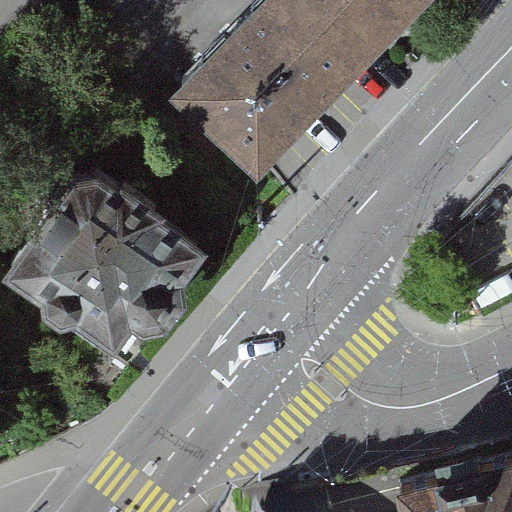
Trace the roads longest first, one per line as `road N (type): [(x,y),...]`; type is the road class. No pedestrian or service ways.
road 1 (secondary): [(511,69),(254,348)]
road 2 (tertiary): [(254,348),(385,413),(430,415),(511,369)]
road 3 (secondary): [(254,348),(118,511)]
